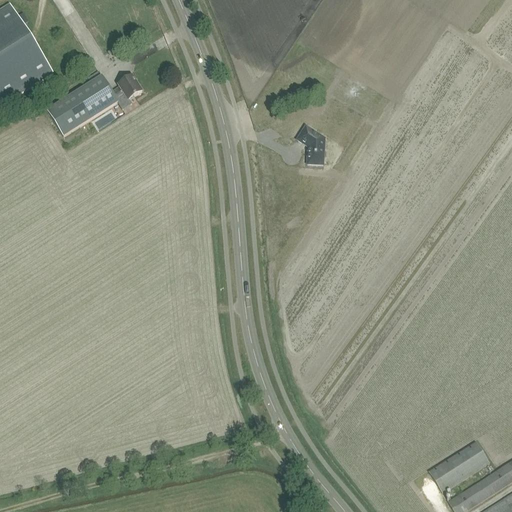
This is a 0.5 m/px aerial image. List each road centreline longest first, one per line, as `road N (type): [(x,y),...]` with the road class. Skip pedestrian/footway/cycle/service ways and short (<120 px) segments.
road 1 (secondary): [(342,511),(269,400),(250,337),(230,149),(182,0)]
road 2 (track): [(7,511),(284,429)]
